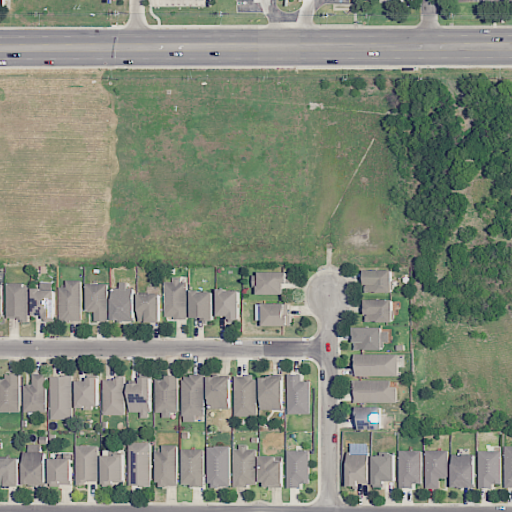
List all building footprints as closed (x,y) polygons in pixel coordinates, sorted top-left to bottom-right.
[(393,270),(365,270),(365,292),(393,293),(393,270)] [(287,272),(258,272),(258,294),(287,295),(287,272)] [(187,318),(186,277),(172,277),(173,282),(164,282),(165,319),(187,318)] [(81,322),(82,281),(67,280),(66,287),(60,287),(59,322),(81,322)] [(33,288),(33,316),(44,315),(45,321),(55,321),(54,282),(42,282),(42,288),(33,288)] [(112,320),(135,320),(134,288),(128,288),(128,282),(120,282),(120,288),(112,288),(112,320)] [(108,284),(86,283),(85,312),(94,312),(94,321),(108,321),(108,284)] [(29,321),(29,284),(7,284),(7,317),(18,317),(18,322),(29,321)] [(240,319),(240,290),(218,290),(218,316),(228,316),(228,319),(240,319)] [(213,319),(213,291),(191,291),(191,319),(213,319)] [(161,294),(139,293),(138,322),(160,322),(161,294)] [(394,299),(365,299),(365,322),(393,322),(394,299)] [(290,304),(263,303),(263,325),(290,326),(290,304)] [(354,329),(355,350),(384,350),(384,342),(389,342),(389,328),(354,329)] [(398,376),(398,354),(355,354),(355,376),(398,376)] [(0,411),(20,412),(20,374),(5,374),(5,379),(0,379),(0,411)] [(23,412),(46,412),(47,374),(33,374),(33,385),(23,385),(23,412)] [(287,413),(309,414),(310,382),(301,381),(301,374),(288,374),(287,413)] [(155,380),(156,415),(178,414),(177,375),(164,375),(164,379),(155,380)] [(204,416),(204,375),(182,375),(182,422),(196,422),(196,416),(204,416)] [(235,375),(234,416),(256,417),(257,375),(235,375)] [(50,376),(50,419),(72,419),(72,376),(50,376)] [(130,383),(130,412),(140,412),(140,418),(151,418),(151,377),(140,378),(140,383),(130,383)] [(231,377),(208,377),(207,409),(230,409),(231,377)] [(260,410),(283,410),(283,378),(261,377),(260,410)] [(103,415),(125,415),(125,378),(103,378),(103,415)] [(76,379),(76,408),(99,407),(99,379),(76,379)] [(355,401),(394,401),(394,380),(355,380),(355,401)] [(382,407),(356,406),(355,429),(382,429),(382,407)] [(129,486),(151,486),(152,443),(130,442),(129,486)] [(502,486),(501,444),(486,445),(486,451),(479,451),(479,487),(502,486)] [(45,484),(44,445),(24,445),(25,484),(45,484)] [(155,452),(156,486),(178,486),(178,445),(162,445),(162,452),(155,452)] [(99,483),(98,446),(76,446),(76,484),(99,483)] [(230,446),(208,446),(208,487),(230,487),(230,446)] [(248,446),(234,446),(233,486),(256,487),(257,449),(248,449),(248,446)] [(204,486),(203,449),(181,449),(182,486),(204,486)] [(310,451),(287,450),(287,488),(301,488),(301,483),(309,483),(310,451)] [(423,484),(423,451),(400,450),(400,488),(415,488),(415,484),(423,484)] [(427,488),(440,488),(440,478),(449,478),(449,451),(427,450),(427,488)] [(369,452),(347,452),(348,485),(370,485),(369,452)] [(102,455),(103,483),(125,483),(124,454),(102,455)] [(452,487),(475,488),(476,455),(453,454),(452,487)] [(374,455),(374,487),(385,487),(385,481),(396,481),(396,455),(374,455)] [(20,457),(0,457),(0,485),(20,486),(20,457)] [(261,487),(283,488),(284,457),(261,457),(261,487)] [(72,459),(50,459),(49,485),(72,485),(72,459)]
